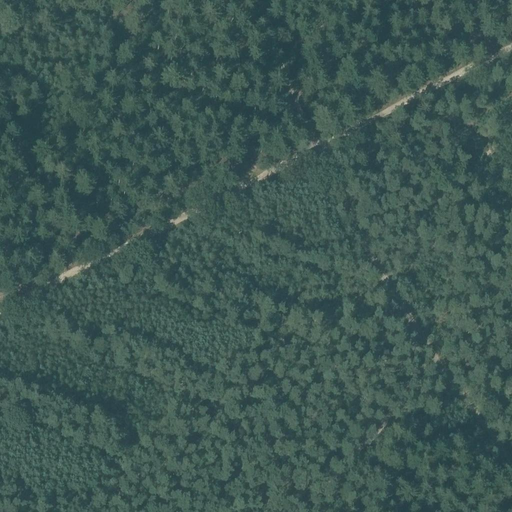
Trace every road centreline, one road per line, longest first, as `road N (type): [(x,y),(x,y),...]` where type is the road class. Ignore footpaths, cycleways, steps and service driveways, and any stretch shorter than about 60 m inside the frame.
road 1 (track): [(312,140),(74,264)]
road 2 (track): [(312,140),(437,363)]
road 3 (track): [(511,40),(312,140)]
road 4 (track): [(299,511),(382,426),(403,388),(437,363)]
road 5 (track): [(74,264),(0,93)]
road 6 (track): [(312,140),(256,0)]
road 7 (track): [(437,363),(511,462)]
